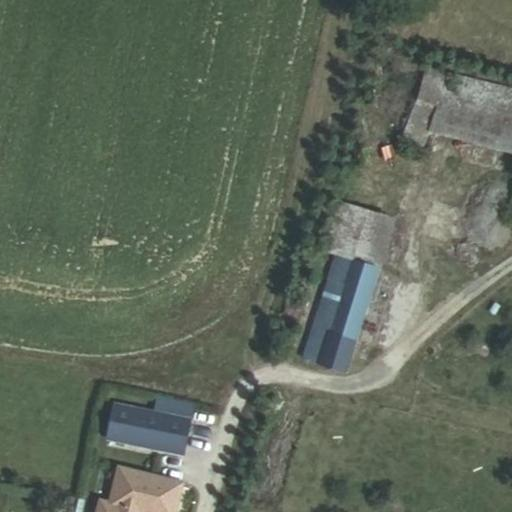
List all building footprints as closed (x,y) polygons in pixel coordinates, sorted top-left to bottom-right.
[(435,122),(511,140),(511,91),(428,70),(419,105),(438,113),(435,122)] [(422,153),(429,137),(435,122),(438,113),(419,105),(402,145),(422,153)] [(429,137),(511,156),(511,140),(435,122),(429,137)] [(305,364),(349,377),(382,272),(356,264),(371,215),(342,207),(327,255),(338,259),(305,364)] [(356,264),(382,272),(397,224),(371,215),(356,264)] [(284,324),(300,329),(306,309),(290,304),(284,324)] [(190,422),(116,410),(110,444),(184,457),(190,422)] [(178,511),(184,486),(121,473),(113,508),(103,506),(101,511),(178,511)]
